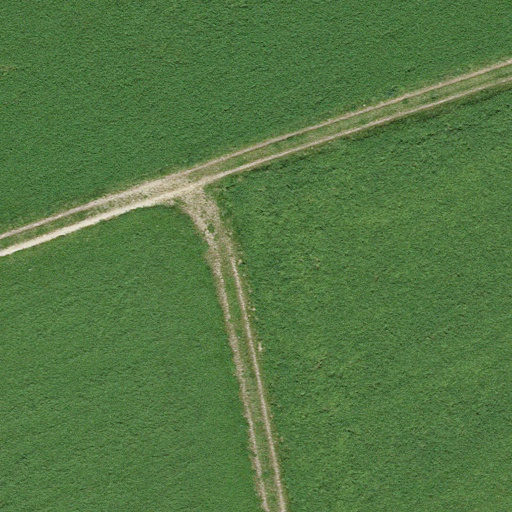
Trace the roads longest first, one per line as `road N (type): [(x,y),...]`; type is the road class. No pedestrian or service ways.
road 1 (track): [(511,70),(0,248)]
road 2 (track): [(163,191),(193,203),(215,236),(272,511)]
